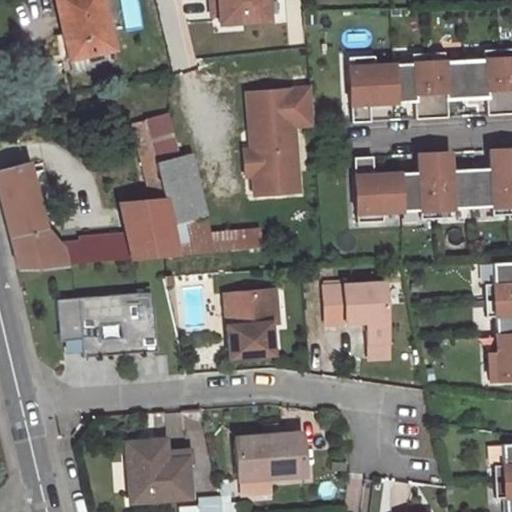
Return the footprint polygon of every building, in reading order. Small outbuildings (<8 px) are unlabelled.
[(114,48),(103,0),(56,0),(70,57),(114,48)] [(511,47),(500,48),(503,113),(511,112),(511,47)] [(484,58),(464,59),(467,97),(486,96),(487,114),(503,113),(500,48),(484,49),(484,58)] [(445,51),(428,52),(431,99),(432,117),(448,116),(447,99),(467,97),(464,59),(445,60),(445,51)] [(413,62),(393,63),(395,101),(396,119),(415,118),(414,100),(431,99),(428,52),(412,53),(413,62)] [(348,56),(351,121),(371,120),(370,103),(395,101),(393,63),(375,64),(374,55),(348,56)] [(252,148),(244,148),(246,174),(290,170),(289,150),(296,150),(294,124),(314,122),(311,86),(247,91),(250,128),(258,134),(259,147),(252,148)] [(178,156),(167,114),(132,124),(147,180),(149,200),(118,202),(125,231),(131,258),(178,254),(155,161),(178,156)] [(259,147),(258,134),(250,128),(252,148),(259,147)] [(490,149),(490,166),(470,167),(472,207),(492,206),(492,214),(508,213),(505,148),(490,149)] [(450,151),(433,152),(437,217),(452,216),(451,208),(472,207),(470,167),(450,168),(450,151)] [(211,231),(193,152),(178,156),(155,161),(178,254),(263,247),(261,226),(211,231)] [(417,153),(418,170),(399,171),(400,210),(415,209),(416,218),(437,217),(433,152),(417,153)] [(382,211),(400,210),(399,171),(373,173),(373,155),(353,156),(357,221),(383,220),(382,211)] [(0,169),(0,202),(16,268),(22,267),(66,263),(60,247),(57,242),(44,227),(29,162),(0,169)] [(149,200),(147,180),(113,181),(118,202),(149,200)] [(131,258),(125,231),(77,236),(78,240),(57,242),(60,247),(66,263),(131,258)] [(511,261),(492,262),(493,283),(484,283),(484,300),(511,298),(511,261)] [(322,324),(363,321),(365,343),(385,341),(381,281),(319,284),(322,324)] [(272,350),(269,318),(276,317),(272,286),(230,290),(234,323),(227,323),(230,354),(272,350)] [(223,291),(227,323),(234,323),(230,290),(223,291)] [(155,291),(57,299),(60,340),(84,337),(86,354),(158,349),(155,291)] [(495,335),(511,334),(511,298),(484,300),(485,316),(494,315),(495,335)] [(511,334),(495,335),(496,353),(487,353),(489,379),(511,377),(511,334)] [(366,357),(386,356),(385,341),(365,343),(366,357)] [(279,431),(234,435),(237,476),(303,470),(301,436),(279,437),(279,431)] [(129,501),(190,496),(187,457),(167,458),(165,438),(124,441),(129,501)] [(502,464),(493,465),(494,481),(511,480),(511,443),(501,444),(502,464)] [(495,497),(504,497),(504,511),(511,511),(511,480),(494,481),(495,497)]
